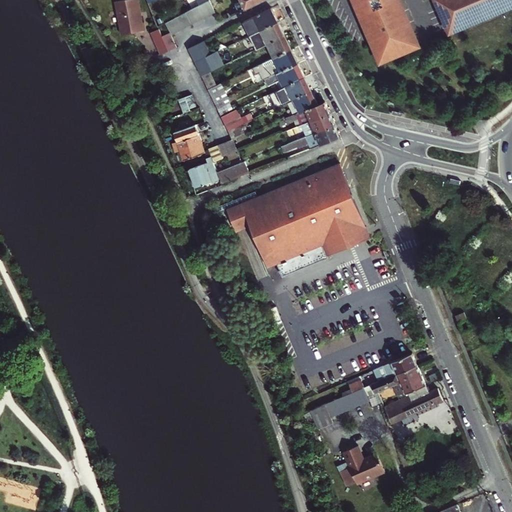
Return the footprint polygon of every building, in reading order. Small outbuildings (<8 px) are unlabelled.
[(137,0),(126,0),(113,3),(121,37),(144,32),(137,0)] [(232,17),(267,0),(239,0),(240,2),(234,5),(238,12),(231,16),(232,17)] [(351,0),(380,66),(423,48),(403,0),(351,0)] [(511,0),(434,0),(450,36),(511,9),(511,0)] [(209,2),(165,25),(168,32),(170,36),(214,14),(209,2)] [(243,24),(249,38),(277,25),(270,11),(243,24)] [(284,39),(277,25),(249,38),(256,52),(265,48),(284,39)] [(160,35),(157,28),(148,32),(159,55),(167,51),(160,35)] [(168,32),(160,35),(167,51),(175,47),(170,36),(168,32)] [(290,53),(284,39),(265,48),(272,61),(290,53)] [(188,51),(194,65),(213,56),(206,42),(188,51)] [(297,66),(290,53),(272,61),(253,71),(260,84),(267,80),(297,66)] [(213,56),(194,65),(201,79),(210,74),(224,68),(218,54),(213,56)] [(304,80),(297,66),(267,80),(270,86),(275,85),(279,92),(304,80)] [(208,93),(217,89),(210,74),(201,79),(208,93)] [(304,80),(279,92),(263,100),(270,114),(292,103),(311,94),(304,80)] [(221,87),(217,89),(208,93),(214,106),(222,103),(227,100),(221,87)] [(292,103),(298,116),(317,108),(311,94),(292,103)] [(183,118),(192,114),(192,113),(198,111),(194,98),(178,104),(183,118)] [(228,117),(222,103),(214,106),(221,120),(228,117)] [(294,124),(296,130),(330,116),(325,105),(317,108),(298,116),(284,122),(286,126),(294,124)] [(241,127),(242,127),(236,113),(228,117),(221,120),(227,134),(241,127)] [(330,116),(296,130),(287,134),(290,140),(303,134),(306,139),(335,128),(330,116)] [(227,134),(231,143),(244,138),(245,137),(241,127),(227,134)] [(311,149),(339,138),(335,128),(306,139),(282,150),(284,156),(309,145),(311,149)] [(205,157),(195,129),(176,136),(186,163),(205,157)] [(235,156),(231,144),(211,152),(216,166),(224,163),(224,160),(235,156)] [(210,158),(206,159),(208,164),(189,171),(196,189),(220,180),(210,158)] [(339,163),(226,210),(236,233),(250,227),(268,269),(276,265),(283,279),(330,260),(329,256),(371,238),(366,228),(353,197),(339,163)] [(226,186),(252,175),(247,164),(221,175),(226,186)] [(463,301),(455,304),(458,312),(466,309),(463,301)] [(391,424),(444,402),(439,390),(432,393),(415,354),(374,372),(379,384),(368,389),(364,381),(352,386),(356,394),(314,412),(318,421),(397,387),(401,397),(383,404),(391,424)] [(386,471),(377,453),(364,459),(357,446),(343,452),(358,484),(386,471)] [(462,511),(459,503),(439,511),(462,511)]
